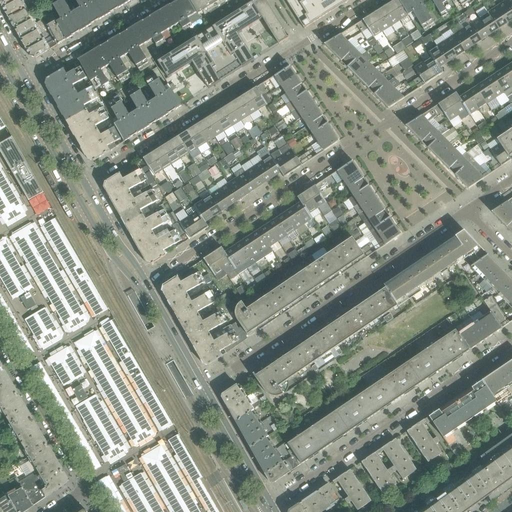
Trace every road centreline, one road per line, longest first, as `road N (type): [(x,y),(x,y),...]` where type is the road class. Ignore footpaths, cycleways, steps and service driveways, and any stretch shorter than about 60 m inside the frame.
road 1 (residential): [(511,42),(144,284)]
road 2 (residential): [(374,0),(86,181)]
road 3 (residential): [(465,210),(202,389)]
road 4 (residential): [(511,342),(267,506)]
road 5 (tertiary): [(0,59),(114,258),(144,284)]
road 6 (residential): [(0,341),(85,488)]
road 7 (residential): [(26,78),(155,0)]
